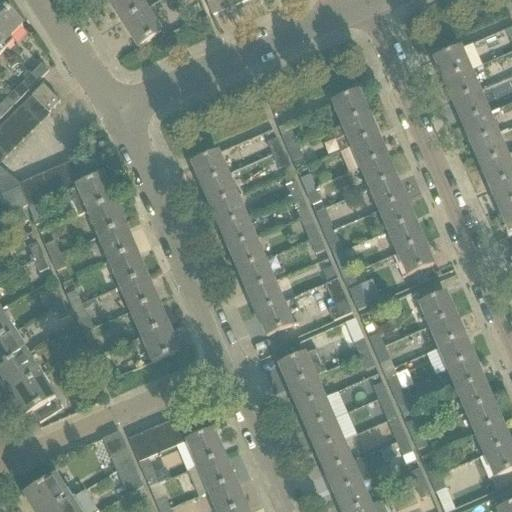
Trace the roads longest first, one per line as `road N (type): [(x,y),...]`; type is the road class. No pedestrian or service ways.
road 1 (residential): [(511,345),(366,6)]
road 2 (residential): [(228,372),(116,113)]
road 3 (residential): [(1,464),(228,372)]
road 4 (residential): [(116,113),(339,17)]
road 5 (residential): [(288,511),(228,372)]
road 6 (residential): [(116,113),(38,0)]
